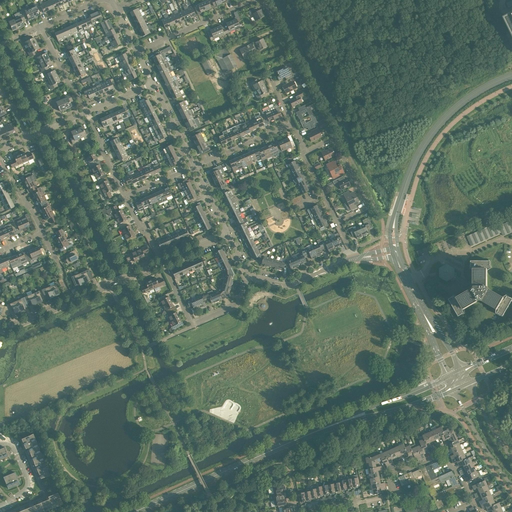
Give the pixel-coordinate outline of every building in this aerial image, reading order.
[(47,0),(48,1),(45,2),(49,11),(54,8),(49,0),(47,0)] [(58,6),(55,0),(49,0),(54,8),(58,6)] [(210,0),(206,0),(202,2),(206,11),(211,9),(214,8),(210,0)] [(220,0),(210,0),(214,8),(217,7),(217,6),(222,4),(220,0)] [(45,2),(42,4),(41,1),(39,1),(40,5),(44,13),(49,11),(45,2)] [(202,2),(197,4),(194,6),(198,15),(201,14),(201,13),(206,11),(202,2)] [(192,7),(188,9),(186,3),(184,4),(185,6),(190,18),(195,15),(192,7)] [(33,5),(34,7),(30,8),(35,18),(38,17),(37,16),(40,15),(35,4),(33,5)] [(183,7),(185,10),(181,12),(185,20),(190,18),(185,6),(183,7)] [(141,7),(138,9),(138,8),(130,12),(132,17),(140,13),(139,10),(142,9),(141,7)] [(30,8),(27,10),(26,8),(20,10),(22,14),(23,16),(26,15),(28,20),(31,19),(32,19),(35,18),(30,8)] [(261,10),(257,11),(255,8),(256,8),(248,12),(250,15),(252,14),(255,21),(264,17),(261,10)] [(185,20),(181,12),(178,13),(177,10),(175,11),(180,22),(185,20)] [(94,14),(97,22),(102,19),(99,11),(94,14)] [(180,22),(175,11),(173,11),(175,15),(171,16),(175,24),(180,22)] [(140,13),(132,17),(135,22),(146,17),(145,15),(142,17),(140,13)] [(511,13),(503,18),(511,35),(511,13)] [(18,18),(14,20),(18,29),(21,28),(24,26),(22,21),(25,20),(25,21),(23,16),(22,14),(17,16),(18,18)] [(97,22),(94,14),(88,16),(89,18),(92,24),(97,22)] [(175,24),(171,16),(168,17),(167,14),(165,15),(170,26),(175,24)] [(163,16),(165,19),(161,20),(165,28),(170,26),(165,15),(163,16)] [(148,16),(146,17),(135,22),(137,27),(145,23),(143,20),(149,17),(148,16)] [(236,19),(231,21),(235,30),(243,26),(239,17),(236,18),(236,19)] [(92,24),(89,18),(84,21),(89,32),(91,31),(90,28),(93,26),(92,24)] [(14,20),(11,21),(10,19),(8,20),(12,31),(15,30),(16,31),(18,29),(14,20)] [(103,29),(111,25),(108,20),(100,23),(103,29)] [(84,21),(79,23),(83,31),(86,29),(88,32),(89,32),(84,21)] [(235,30),(231,21),(226,24),(226,23),(223,24),(227,33),(235,30)] [(79,23),(74,25),(79,36),(81,35),(80,32),(83,31),(79,23)] [(145,23),(137,27),(140,32),(151,26),(150,25),(147,26),(145,23)] [(220,26),(215,28),(219,37),(227,33),(223,24),(220,25),(220,26)] [(79,36),(74,25),(69,27),(73,35),(76,34),(78,37),(79,36)] [(111,25),(103,29),(105,33),(113,29),(111,25)] [(151,27),(151,26),(140,32),(142,37),(150,33),(148,30),(154,27),(153,25),(151,27)] [(69,27),(65,29),(69,40),(71,40),(70,36),(73,35),(69,27)] [(215,28),(210,31),(210,30),(206,31),(210,41),(219,37),(215,28)] [(69,40),(65,29),(60,31),(63,39),(66,38),(68,41),(69,40)] [(113,29),(105,33),(107,36),(104,38),(105,40),(108,38),(116,34),(113,29)] [(63,39),(60,31),(55,33),(58,42),(58,41),(60,45),(61,44),(60,41),(63,39)] [(116,34),(108,38),(105,40),(105,41),(109,40),(110,43),(118,39),(116,34)] [(195,36),(188,39),(190,42),(187,43),(191,51),(200,47),(195,36)] [(34,38),(29,40),(27,38),(28,37),(21,40),(24,46),(26,45),(28,48),(37,43),(36,40),(35,41),(34,38)] [(110,43),(112,46),(109,48),(110,51),(113,49),(113,48),(121,44),(118,39),(110,43)] [(256,43),(252,45),(252,43),(239,50),(244,59),(256,53),(260,52),(259,50),(266,47),(263,39),(255,43),(256,43)] [(28,48),(29,51),(30,54),(34,52),(39,49),(38,46),(39,46),(37,43),(28,48)] [(68,58),(77,54),(74,49),(66,53),(68,58)] [(154,54),(155,56),(152,58),(155,63),(163,59),(161,54),(162,53),(161,51),(154,54)] [(40,52),(30,57),(30,58),(34,56),(36,61),(38,60),(40,63),(49,59),(48,56),(47,56),(46,53),(41,56),(39,53),(40,52)] [(119,63),(128,58),(125,53),(117,58),(119,63)] [(79,59),(77,54),(68,58),(71,63),(79,59)] [(236,67),(230,54),(218,61),(224,73),(236,67)] [(130,63),(128,58),(119,63),(122,67),(130,63)] [(165,58),(163,59),(155,63),(157,67),(165,63),(168,62),(165,58)] [(208,74),(214,71),(208,58),(202,61),(208,74)] [(51,61),(49,59),(40,63),(41,67),(43,69),(46,67),(51,65),(50,62),(51,61)] [(79,59),(71,63),(73,67),(81,63),(79,59)] [(165,63),(157,67),(159,72),(168,68),(170,67),(168,62),(165,63)] [(81,63),(73,67),(75,72),(84,68),(81,63)] [(130,63),(122,67),(124,72),(132,68),(130,63)] [(287,68),(286,66),(282,68),(282,69),(276,72),(279,76),(277,77),(278,81),(285,78),(286,80),(288,79),(294,76),(291,70),(292,70),(292,69),(292,68),(291,67),(290,67),(289,67),(287,68)] [(170,67),(168,68),(159,72),(162,77),(170,72),(172,71),(170,67)] [(81,79),(87,76),(84,68),(75,72),(78,77),(80,76),(81,79)] [(132,68),(124,72),(122,73),(124,77),(126,76),(134,72),(132,68)] [(49,73),(48,70),(42,73),(45,78),(47,77),(48,81),(58,76),(56,73),(54,70),(49,73)] [(137,77),(134,72),(126,76),(129,81),(137,77)] [(172,77),(170,72),(162,77),(164,81),(172,77)] [(288,79),(289,83),(282,86),(286,93),(296,88),(296,87),(297,86),(298,84),(299,82),(298,80),(303,78),(300,73),(297,75),(294,76),(288,79)] [(59,79),(58,76),(48,81),(50,84),(51,86),(55,84),(60,82),(59,79)] [(175,81),(172,77),(164,81),(166,86),(175,81)] [(105,82),(108,91),(113,88),(113,86),(115,85),(113,79),(105,82)] [(175,81),(166,86),(169,90),(177,86),(179,85),(177,80),(175,81)] [(262,81),(257,83),(255,80),(256,80),(249,83),(253,92),(255,91),(265,86),(264,83),(263,83),(262,81)] [(108,91),(105,82),(100,84),(104,93),(108,91)] [(99,95),(95,86),(94,83),(92,84),(93,87),(91,88),(94,97),(99,95)] [(104,93),(100,84),(95,86),(99,95),(104,93)] [(177,86),(169,90),(171,95),(179,91),(177,86)] [(255,91),(257,94),(255,95),(257,98),(256,99),(257,101),(265,97),(264,97),(262,94),(267,92),(266,89),(265,86),(255,91)] [(91,88),(85,90),(83,92),(85,97),(88,96),(89,99),(94,97),(91,88)] [(179,91),(171,95),(173,100),(175,99),(177,101),(183,98),(179,91)] [(294,94),(295,97),(289,101),(292,107),(302,102),(300,98),(303,96),(300,91),(294,94)] [(65,99),(62,100),(66,110),(69,108),(71,107),(69,101),(67,97),(65,99)] [(185,97),(183,98),(177,101),(178,104),(176,105),(178,110),(189,105),(185,97)] [(62,100),(58,101),(57,99),(52,102),(55,109),(55,108),(58,106),(60,112),(63,110),(63,111),(66,110),(62,100)] [(142,109),(150,104),(148,99),(140,104),(142,109)] [(153,109),(150,104),(142,109),(144,113),(153,109)] [(311,110),(309,106),(305,108),(304,105),(298,108),(299,111),(295,113),(300,121),(303,119),(301,115),(307,112),(309,116),(313,114),(311,110)] [(187,106),(178,110),(181,115),(189,111),(187,106)] [(275,109),(274,106),(269,109),(274,120),(279,117),(278,114),(280,113),(278,108),(275,109)] [(124,109),(119,111),(123,120),(128,117),(130,115),(128,110),(125,111),(124,109)] [(153,109),(144,113),(147,118),(155,114),(153,109)] [(265,113),(262,114),(265,120),(267,119),(269,122),(274,120),(269,109),(264,111),(265,113)] [(119,111),(114,113),(118,122),(123,120),(119,111)] [(189,111),(181,115),(183,119),(191,115),(189,111)] [(114,113),(110,115),(113,124),(118,122),(114,113)] [(155,114),(147,118),(149,122),(157,118),(155,114)] [(306,123),(303,119),(300,121),(304,129),(307,127),(308,130),(315,127),(313,124),(317,123),(313,114),(309,116),(311,120),(306,123)] [(113,124),(110,115),(105,117),(109,126),(113,124)] [(194,120),(191,115),(183,119),(185,124),(194,120)] [(109,126),(105,117),(100,119),(104,128),(109,126)] [(260,117),(255,120),(259,127),(264,125),(262,121),(260,117)] [(157,118),(149,122),(151,127),(160,123),(157,118)] [(197,118),(194,120),(185,124),(188,129),(190,128),(191,130),(200,126),(197,118)] [(259,127),(255,120),(251,122),(254,130),(259,127)] [(246,122),(241,124),(245,135),(250,133),(246,124),(246,122)] [(251,122),(246,124),(250,133),(250,131),(254,130),(251,122)] [(7,123),(5,124),(9,135),(15,132),(11,124),(8,126),(7,123)] [(160,123),(151,127),(153,131),(162,127),(160,123)] [(4,127),(0,129),(4,137),(9,135),(5,124),(3,125),(4,127)] [(241,124),(236,126),(241,137),(245,135),(241,124)] [(236,126),(231,128),(236,139),(241,137),(236,126)] [(79,128),(76,129),(80,139),(84,137),(86,136),(84,132),(82,127),(79,128)] [(162,127),(153,131),(156,136),(164,132),(162,127)] [(231,128),(227,130),(228,133),(231,141),(236,139),(231,128)] [(313,132),(311,133),(308,135),(311,142),(321,137),(317,128),(313,131),(313,132)] [(71,132),(73,137),(70,138),(70,137),(69,137),(72,144),(78,142),(77,140),(80,139),(76,129),(73,130),(73,131),(71,132)] [(193,133),(195,135),(192,137),(194,142),(203,138),(199,130),(193,133)] [(228,133),(227,130),(222,132),(223,135),(227,143),(231,141),(228,133)] [(156,136),(153,138),(154,138),(156,142),(158,141),(164,138),(167,137),(164,132),(156,136)] [(111,138),(112,141),(110,142),(112,147),(121,143),(117,135),(111,138)] [(227,143),(223,135),(218,137),(222,145),(227,143)] [(203,138),(194,142),(197,147),(205,142),(203,138)] [(292,140),(289,141),(288,138),(283,141),(287,149),(295,146),(292,140)] [(278,143),(279,146),(276,147),(279,153),(287,149),(283,141),(278,143)] [(205,142),(197,147),(199,152),(203,150),(205,152),(210,150),(209,147),(208,147),(205,142)] [(123,147),(121,143),(112,147),(115,151),(123,147)] [(171,145),(168,146),(167,143),(161,146),(165,154),(173,150),(171,145)] [(272,144),(267,146),(270,154),(271,156),(275,155),(276,156),(280,155),(279,153),(276,147),(274,148),(272,144)] [(271,156),(267,146),(262,148),(267,158),(271,156)] [(123,147),(115,151),(117,156),(125,152),(123,147)] [(257,149),(261,158),(262,161),(267,158),(262,148),(258,150),(257,149)] [(335,155),(331,148),(325,151),(325,150),(321,152),(325,160),(335,155)] [(261,158),(257,149),(252,151),(256,159),(260,157),(261,158)] [(176,155),(173,150),(165,154),(167,159),(176,155)] [(256,159),(252,151),(248,153),(251,161),(254,160),(255,162),(257,161),(256,159)] [(24,152),(19,154),(23,163),(33,158),(31,153),(25,155),(24,152)] [(125,152),(117,156),(119,161),(122,160),(123,162),(129,159),(128,158),(125,152)] [(252,163),(251,161),(248,153),(243,155),(247,165),(252,163)] [(14,157),(15,160),(9,162),(12,168),(23,163),(19,154),(14,157)] [(97,158),(96,159),(94,154),(85,158),(89,166),(99,161),(97,158)] [(178,160),(176,155),(167,159),(170,164),(168,165),(170,167),(177,164),(176,161),(178,160)] [(243,155),(238,157),(243,167),(247,165),(243,155)] [(243,167),(238,157),(234,159),(238,170),(243,167)] [(238,170),(234,159),(229,161),(234,173),(236,172),(235,171),(238,170)] [(161,171),(157,163),(156,160),(151,162),(152,163),(156,173),(161,171)] [(297,163),(295,160),(291,162),(290,160),(284,162),(286,165),(288,164),(290,169),(298,165),(297,163)] [(99,161),(89,166),(93,174),(102,170),(99,165),(100,164),(99,161)] [(337,168),(336,166),(333,161),(326,165),(333,178),(344,173),(340,166),(337,168)] [(152,163),(147,165),(151,176),(156,173),(152,163)] [(151,176),(147,165),(142,168),(143,170),(147,178),(151,176)] [(298,165),(290,169),(293,174),(300,170),(299,168),(300,167),(298,165)] [(213,169),(214,171),(210,174),(212,179),(221,174),(218,169),(219,169),(218,166),(213,169)] [(102,170),(93,174),(97,182),(106,177),(105,174),(104,174),(102,170)] [(137,182),(134,174),(132,170),(128,173),(129,175),(133,184),(137,182)] [(143,170),(138,172),(142,180),(147,178),(143,170)] [(302,173),(300,170),(293,174),(295,179),(303,175),(302,173)] [(32,172),(29,173),(20,178),(22,180),(25,185),(33,181),(36,179),(32,172)] [(142,180),(138,172),(134,174),(137,182),(142,180)] [(221,174),(212,179),(215,183),(223,179),(221,174)] [(133,184),(129,175),(124,177),(127,185),(132,183),(132,184),(133,184)] [(303,175),(295,179),(292,180),(294,183),(295,185),(297,184),(305,180),(304,177),(303,175)] [(108,180),(106,177),(97,182),(101,189),(109,185),(107,180),(108,180)] [(227,187),(223,179),(215,183),(217,188),(220,187),(222,190),(227,187)] [(344,179),(340,181),(338,183),(341,190),(350,186),(347,180),(345,181),(344,179)] [(189,182),(187,183),(185,180),(177,184),(180,189),(182,188),(183,191),(191,187),(189,182)] [(305,180),(297,184),(300,189),(308,184),(307,182),(306,183),(305,180)] [(37,189),(37,188),(33,181),(25,185),(27,190),(28,193),(31,192),(37,189)] [(308,184),(300,189),(302,194),(310,190),(309,187),(308,184)] [(109,185),(101,189),(99,190),(102,195),(103,194),(106,200),(112,197),(109,192),(112,190),(109,185)] [(40,187),(37,188),(37,189),(31,192),(32,195),(33,194),(35,199),(44,195),(40,187)] [(194,192),(191,187),(183,191),(185,196),(194,192)] [(168,188),(163,190),(167,200),(172,198),(168,188)] [(229,191),(226,192),(225,189),(219,192),(222,197),(225,202),(224,202),(226,207),(227,206),(229,211),(230,213),(238,210),(239,209),(229,191)] [(163,190),(158,192),(163,202),(167,200),(163,190)] [(7,192),(0,195),(0,196),(0,197),(2,201),(9,197),(8,194),(12,193),(10,191),(7,192)] [(158,192),(154,194),(157,202),(158,204),(163,202),(158,192)] [(188,204),(193,202),(192,199),(196,197),(194,192),(185,196),(187,199),(185,199),(188,204)] [(353,192),(349,194),(347,192),(343,194),(347,202),(356,198),(353,192)] [(157,202),(154,194),(149,196),(152,204),(157,202)] [(48,203),(44,195),(35,199),(38,204),(37,205),(38,207),(48,203)] [(149,196),(144,198),(148,206),(149,208),(153,206),(152,204),(149,196)] [(11,200),(9,197),(2,201),(5,206),(15,200),(14,198),(11,200)] [(144,198),(140,200),(140,201),(144,209),(143,208),(148,206),(144,198)] [(347,202),(345,203),(349,211),(351,210),(355,208),(354,205),(359,203),(356,198),(347,202)] [(16,202),(15,200),(5,206),(7,211),(14,207),(13,204),(16,202)] [(144,209),(140,201),(135,203),(139,211),(144,209)] [(197,204),(198,206),(192,208),(195,213),(202,210),(201,207),(199,202),(197,204)] [(48,203),(38,207),(40,210),(41,210),(43,215),(52,211),(48,203)] [(317,205),(310,208),(307,210),(309,215),(320,209),(319,207),(317,205)] [(113,214),(118,211),(116,206),(110,208),(113,214)] [(320,209),(309,215),(312,220),(322,214),(321,212),(320,209)] [(122,210),(118,211),(113,214),(116,219),(124,215),(122,210)] [(202,210),(195,213),(197,218),(205,214),(204,212),(203,212),(202,210)] [(238,210),(230,213),(231,216),(231,215),(233,218),(240,214),(241,214),(240,211),(239,212),(238,210)] [(52,211),(43,215),(46,220),(49,218),(51,224),(57,221),(52,211)] [(21,219),(24,228),(30,226),(29,224),(32,222),(28,214),(25,215),(25,217),(21,219)] [(206,216),(205,214),(197,218),(199,222),(207,219),(205,216),(206,216)] [(242,219),(240,214),(233,218),(234,220),(233,220),(234,223),(242,219)] [(324,217),(322,214),(312,220),(314,224),(325,219),(324,217)] [(127,220),(124,215),(116,219),(119,227),(129,222),(127,219),(127,220)] [(15,220),(15,222),(18,227),(19,230),(24,228),(21,219),(20,217),(15,220)] [(502,233),(502,235),(511,230),(511,218),(497,225),(497,223),(466,235),(471,245),(502,233)] [(208,221),(207,219),(199,222),(202,227),(209,223),(208,221)] [(244,223),(242,219),(234,223),(235,225),(236,225),(237,227),(238,227),(239,229),(245,226),(244,224),(245,224),(244,223)] [(326,221),(325,219),(314,224),(317,229),(319,228),(327,224),(326,222),(326,221)] [(364,224),(359,227),(363,237),(364,236),(364,237),(367,235),(369,234),(367,229),(370,227),(367,221),(363,222),(364,224)] [(130,225),(129,222),(119,227),(123,234),(132,230),(129,225),(130,225)] [(10,224),(5,226),(6,228),(9,236),(14,234),(12,229),(15,228),(13,223),(10,224)] [(210,225),(209,223),(202,227),(204,232),(211,228),(210,225)] [(9,236),(6,228),(5,226),(0,228),(1,230),(5,238),(9,236)] [(363,237),(359,227),(354,229),(353,227),(349,228),(352,235),(353,236),(356,235),(358,239),(360,238),(360,239),(363,237)] [(241,236),(249,232),(247,228),(239,231),(241,234),(240,234),(241,236)] [(56,232),(58,238),(55,239),(58,244),(66,240),(61,229),(56,232)] [(127,242),(136,238),(135,235),(134,235),(132,230),(123,234),(127,242)] [(186,230),(181,232),(184,240),(187,239),(189,237),(186,230)] [(184,240),(181,232),(176,234),(180,242),(182,241),(184,240)] [(249,232),(241,236),(242,239),(243,238),(244,241),(251,237),(249,232)] [(334,235),(335,237),(330,239),(334,249),(335,249),(338,248),(340,247),(337,241),(340,240),(338,233),(334,235)] [(175,244),(172,236),(167,238),(170,246),(173,245),(175,244)] [(254,242),(251,237),(244,241),(245,243),(246,246),(254,242)] [(318,245),(313,247),(317,257),(318,256),(318,257),(321,255),(323,254),(320,249),(323,248),(320,241),(319,239),(316,240),(318,245)] [(323,240),(320,241),(323,248),(326,246),(328,252),(330,251),(333,250),(334,249),(330,239),(324,242),(323,240)] [(66,240),(58,244),(60,249),(69,245),(66,240)] [(166,248),(162,240),(157,242),(161,250),(163,249),(166,248)] [(256,246),(254,242),(246,246),(247,248),(247,247),(249,250),(256,246)] [(146,246),(136,251),(139,260),(145,257),(143,254),(149,252),(146,246)] [(258,251),(256,246),(249,250),(250,252),(249,252),(250,255),(258,251)] [(43,247),(40,249),(39,247),(33,249),(37,258),(42,255),(42,256),(46,254),(43,247)] [(306,247),(303,248),(307,256),(306,255),(309,254),(311,259),(313,258),(313,259),(316,257),(317,257),(313,247),(307,249),(306,247)] [(304,251),(301,252),(296,254),(297,257),(301,265),(300,265),(301,265),(303,264),(306,262),(304,258),(307,256),(303,248),(304,251)] [(30,254),(27,255),(29,261),(37,258),(33,249),(28,251),(30,254)] [(223,251),(223,252),(222,249),(214,253),(217,257),(225,254),(223,251)] [(77,254),(76,253),(75,250),(64,255),(66,258),(67,259),(65,260),(68,264),(78,259),(77,259),(78,258),(78,257),(78,256),(77,254)] [(136,251),(131,253),(125,256),(127,261),(133,259),(134,262),(139,260),(136,251)] [(260,256),(258,251),(250,255),(251,257),(252,257),(253,259),(257,257),(260,259),(261,257),(260,256)] [(26,260),(24,257),(22,252),(17,254),(22,264),(27,262),(26,260)] [(22,264),(17,254),(13,257),(17,266),(22,264)] [(226,256),(225,254),(217,257),(219,262),(226,258),(225,256),(226,256)] [(263,258),(261,257),(260,259),(262,261),(261,265),(264,265),(264,266),(266,267),(269,258),(263,256),(263,258)] [(12,266),(8,257),(3,259),(6,267),(11,265),(11,267),(12,266)] [(8,257),(12,266),(11,267),(12,268),(17,266),(13,257),(8,258),(8,257)] [(297,257),(292,259),(296,267),(298,266),(300,265),(301,265),(297,257)] [(227,261),(226,258),(219,262),(221,267),(229,263),(228,260),(227,261)] [(195,261),(199,269),(203,266),(200,259),(198,260),(197,260),(195,261)] [(288,263),(286,263),(286,266),(289,266),(291,269),(294,268),(296,267),(292,259),(287,261),(288,263)] [(284,262),(279,261),(276,270),(279,270),(282,271),(283,266),(286,266),(286,263),(284,263),(284,262)] [(468,285),(468,287),(470,291),(456,299),(454,296),(448,299),(458,316),(464,313),(462,310),(478,300),(482,300),(499,310),(497,313),(502,316),(511,299),(507,296),(505,299),(489,290),(486,286),(486,267),(490,267),(490,261),(470,261),(470,267),(474,267),(474,284),(469,284),(468,285)] [(191,263),(188,264),(186,265),(189,273),(194,271),(191,263)] [(229,263),(221,267),(224,271),(226,270),(230,268),(231,268),(230,265),(229,263)] [(452,281),(455,279),(457,281),(458,279),(459,278),(456,276),(456,273),(454,272),(454,268),(447,264),(443,266),(439,268),(439,277),(447,281),(450,279),(452,281)] [(181,267),(179,268),(176,269),(180,277),(185,275),(181,267)] [(224,280),(232,282),(233,280),(233,277),(234,275),(230,268),(226,270),(226,275),(225,274),(224,280)] [(85,271),(80,273),(84,284),(89,282),(88,281),(89,280),(93,279),(89,269),(85,271)] [(174,270),(172,271),(175,279),(180,277),(176,269),(174,270)] [(80,273),(74,276),(71,277),(75,286),(78,285),(79,284),(80,286),(84,284),(80,273)] [(150,280),(154,289),(165,284),(162,279),(157,281),(155,278),(150,280)] [(145,282),(146,285),(141,288),(143,293),(154,289),(150,280),(145,282)] [(54,285),(50,286),(54,297),(59,295),(58,294),(60,293),(57,287),(59,287),(56,282),(54,283),(54,285)] [(221,291),(220,292),(222,294),(227,298),(228,297),(229,294),(229,293),(230,290),(231,287),(230,287),(222,285),(221,291)] [(45,288),(41,290),(45,299),(48,298),(50,297),(50,298),(54,297),(50,286),(45,289),(45,288)] [(38,292),(33,294),(37,304),(41,302),(41,301),(42,301),(42,300),(45,299),(41,290),(38,291),(38,292)] [(217,302),(213,293),(212,291),(204,294),(203,292),(206,300),(209,299),(211,304),(214,302),(214,303),(217,302)] [(218,291),(213,293),(217,302),(219,301),(219,300),(222,299),(222,300),(227,298),(222,294),(220,292),(219,293),(218,291)] [(171,302),(168,297),(169,296),(168,293),(158,298),(162,306),(171,302)] [(37,304),(33,294),(27,296),(24,297),(28,307),(31,305),(32,305),(33,306),(37,304)] [(201,295),(195,298),(200,308),(200,307),(200,308),(203,306),(205,305),(203,300),(201,295)] [(28,307),(24,297),(21,299),(15,301),(20,312),(24,310),(24,309),(25,308),(28,307)] [(195,298),(190,300),(189,298),(186,299),(189,306),(192,305),(194,310),(196,309),(196,310),(199,308),(200,308),(195,298)] [(6,305),(7,307),(10,314),(14,313),(15,312),(15,314),(20,312),(15,301),(10,304),(6,305)] [(162,306),(164,310),(163,310),(163,312),(162,313),(161,314),(162,315),(166,313),(166,314),(175,309),(174,306),(173,306),(171,302),(162,306)] [(177,312),(175,309),(166,314),(170,321),(179,317),(176,312),(177,312)] [(170,321),(172,326),(171,326),(171,328),(169,329),(170,332),(173,331),(173,330),(183,325),(182,322),(181,322),(179,317),(170,321)] [(443,431),(442,427),(437,429),(441,438),(442,437),(444,441),(447,439),(443,431)] [(448,428),(443,431),(447,439),(450,438),(452,442),(452,443),(458,440),(453,429),(449,431),(448,428)] [(437,429),(432,431),(436,440),(441,438),(437,429)] [(436,440),(432,431),(427,433),(431,442),(436,440)] [(427,433),(423,435),(422,436),(424,439),(428,448),(432,446),(430,442),(431,442),(427,433)] [(33,434),(21,439),(25,449),(28,448),(37,444),(33,434)] [(424,439),(420,441),(419,441),(421,445),(425,454),(429,452),(427,448),(428,448),(424,439)] [(452,443),(452,442),(449,444),(451,448),(460,445),(458,440),(452,443)] [(405,447),(403,443),(403,442),(398,445),(403,455),(404,454),(405,458),(409,456),(405,448),(405,447)] [(37,444),(28,448),(30,452),(39,448),(37,444)] [(415,444),(410,446),(412,449),(411,449),(415,458),(417,457),(418,461),(422,459),(416,447),(415,444)] [(398,446),(394,448),(398,457),(403,455),(398,445),(398,446)] [(410,445),(405,447),(405,448),(409,456),(410,456),(412,459),(415,458),(411,449),(412,449),(410,446),(410,445)] [(421,445),(416,447),(422,459),(425,458),(424,454),(425,454),(421,445)] [(460,445),(451,448),(453,453),(462,449),(460,445)] [(5,447),(0,449),(4,458),(9,456),(5,447)] [(39,448),(30,452),(31,457),(41,453),(39,448)] [(398,457),(394,448),(389,450),(393,459),(398,457)] [(462,449),(453,453),(454,455),(450,456),(452,460),(464,454),(465,454),(465,453),(464,454),(462,449)] [(384,451),(385,452),(390,465),(394,463),(392,460),(393,459),(389,450),(385,452),(385,451),(384,451)] [(384,453),(380,454),(380,455),(382,460),(384,463),(385,463),(386,466),(390,465),(385,452),(384,451),(384,452),(384,453)] [(41,453),(31,457),(33,461),(43,457),(41,453)] [(380,455),(380,454),(371,458),(371,457),(370,456),(366,458),(367,463),(369,463),(370,468),(370,469),(376,467),(376,463),(382,460),(380,455)] [(465,454),(464,454),(452,460),(453,463),(457,461),(458,463),(466,459),(464,455),(465,454)] [(43,457),(33,461),(35,466),(44,462),(43,457)] [(470,457),(466,459),(458,463),(459,466),(463,465),(463,466),(472,462),(470,457)] [(439,461),(425,467),(431,480),(437,478),(433,470),(441,467),(440,463),(439,461)] [(44,462),(35,466),(37,470),(46,466),(44,462)] [(473,462),(472,462),(463,466),(465,471),(474,467),(472,463),(473,462)] [(46,466),(37,470),(39,474),(48,471),(46,466)] [(370,469),(370,468),(368,469),(369,474),(378,472),(378,471),(382,470),(381,466),(376,467),(370,469)] [(412,473),(414,479),(415,479),(422,475),(426,483),(431,480),(425,467),(412,473)] [(476,472),(474,467),(465,471),(468,475),(476,472)] [(476,472),(468,475),(468,477),(464,478),(466,482),(481,475),(479,470),(477,471),(476,472)] [(48,471),(39,474),(41,479),(49,475),(48,471)] [(452,471),(439,477),(441,483),(449,479),(452,487),(458,484),(452,471)] [(15,472),(3,477),(8,489),(20,484),(15,472)] [(412,473),(411,472),(398,478),(401,483),(403,483),(408,480),(412,488),(418,485),(415,479),(414,479),(412,473)] [(352,480),(353,487),(360,486),(357,475),(351,476),(352,480)] [(352,480),(351,476),(345,478),(346,481),(347,489),(353,487),(352,480)] [(426,483),(425,483),(431,497),(432,496),(437,494),(433,486),(441,483),(439,477),(437,478),(431,481),(426,483)] [(487,485),(485,481),(485,480),(472,486),(474,489),(478,488),(478,489),(487,485)] [(458,484),(452,487),(446,490),(448,496),(456,492),(459,500),(465,497),(459,484),(458,484)] [(487,485),(478,489),(480,494),(489,490),(487,485)] [(276,494),(284,492),(284,491),(285,491),(285,486),(272,488),(273,495),(276,494)] [(446,490),(437,494),(432,496),(438,509),(444,507),(441,499),(448,496),(446,490)] [(489,490),(480,494),(482,499),(491,495),(489,490)] [(276,494),(273,495),(272,495),(273,501),(277,500),(284,499),(284,498),(284,497),(285,497),(284,492),(276,494)] [(48,497),(49,499),(53,508),(63,504),(58,493),(48,497)] [(491,495),(482,499),(483,500),(479,501),(481,505),(493,500),(494,499),(494,498),(493,499),(491,495)] [(277,500),(273,501),(275,507),(278,506),(278,508),(284,507),(283,505),(286,505),(285,503),(287,503),(286,498),(284,498),(284,499),(277,500)] [(49,499),(44,501),(48,510),(53,508),(49,499)] [(494,499),(493,500),(481,505),(482,509),(486,507),(487,508),(495,504),(493,500),(495,500),(494,499)] [(44,501),(40,503),(43,511),(44,511),(48,510),(44,501)] [(499,502),(495,504),(487,508),(488,511),(492,510),(492,511),(501,507),(499,502)]
